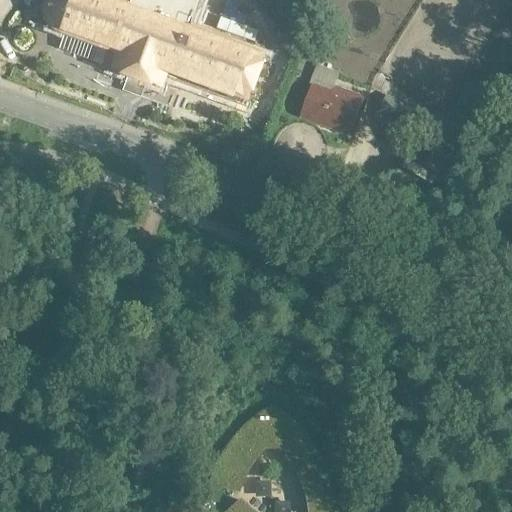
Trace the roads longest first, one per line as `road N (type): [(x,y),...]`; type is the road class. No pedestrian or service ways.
road 1 (tertiary): [(511,333),(313,218),(0,100)]
road 2 (track): [(165,158),(150,197),(130,372)]
road 3 (track): [(130,372),(120,511)]
